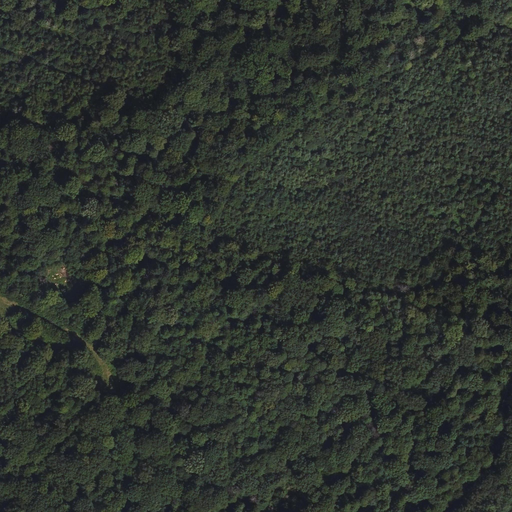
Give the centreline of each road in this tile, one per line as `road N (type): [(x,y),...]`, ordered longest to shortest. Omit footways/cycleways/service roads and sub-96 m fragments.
road 1 (track): [(38,202),(410,306),(511,326)]
road 2 (track): [(61,511),(110,410),(125,404),(211,449),(283,394),(324,312),(351,288)]
road 3 (track): [(441,511),(492,458),(511,385)]
